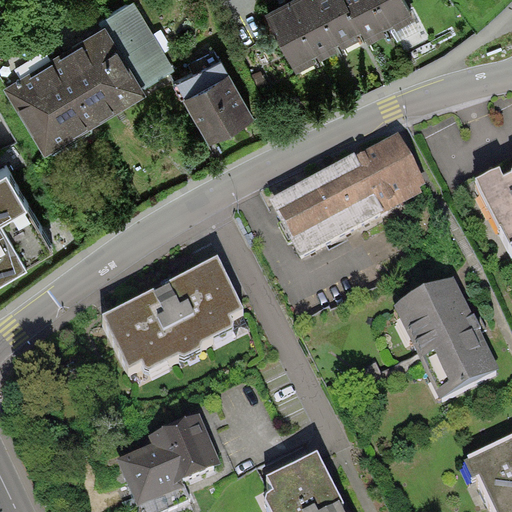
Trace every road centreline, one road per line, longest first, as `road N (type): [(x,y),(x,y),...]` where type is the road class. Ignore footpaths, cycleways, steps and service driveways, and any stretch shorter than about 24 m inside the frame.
road 1 (residential): [(207,203),(364,511)]
road 2 (residential): [(207,203),(381,111),(511,76)]
road 3 (residential): [(0,340),(207,203)]
